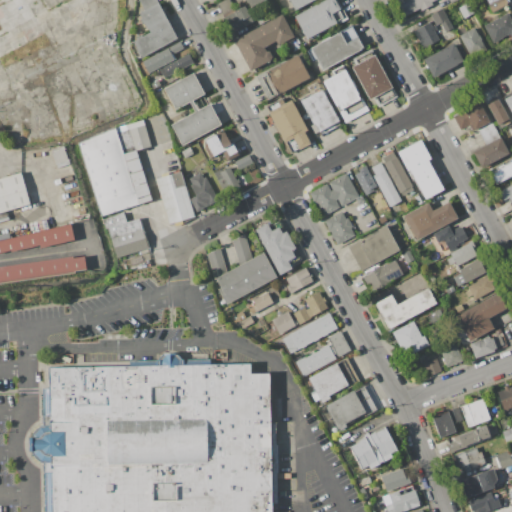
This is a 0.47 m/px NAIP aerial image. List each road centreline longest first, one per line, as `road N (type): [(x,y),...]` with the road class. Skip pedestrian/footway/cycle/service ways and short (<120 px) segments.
road 1 (residential): [(184,0),(401,403)]
road 2 (residential): [(175,247),(511,61)]
road 3 (residential): [(367,0),(511,268)]
